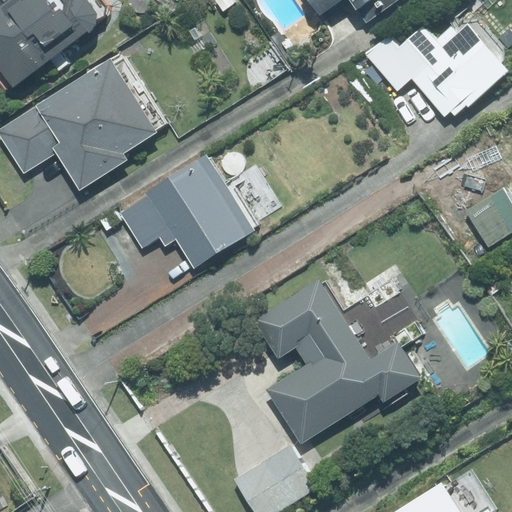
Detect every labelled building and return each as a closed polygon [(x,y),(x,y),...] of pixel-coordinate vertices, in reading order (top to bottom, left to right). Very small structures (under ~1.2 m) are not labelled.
[(0,0),(0,73),(10,87),(48,58),(58,70),(68,63),(58,50),(83,31),(84,33),(92,28),(93,17),(81,1),(69,0),(0,0)] [(212,0),(221,11),(232,4),(229,0),(212,0)] [(302,0),(314,17),(339,0),(344,0),(352,11),(354,9),(362,21),(394,0),(302,0)] [(384,39),(365,55),(394,90),(409,78),(442,118),(449,112),(451,116),(504,73),(464,25),(454,33),(449,27),(432,42),(421,28),(394,50),(384,39)] [(273,38),(288,62),(295,58),(280,33),(273,38)] [(138,108),(134,101),(141,97),(129,76),(121,81),(107,59),(0,127),(0,141),(21,174),(54,153),(77,191),(125,161),(122,155),(154,134),(151,128),(158,124),(145,104),(138,108)] [(511,131),(479,151),(502,188),(465,211),(488,247),(511,231),(511,131)] [(204,155),(143,194),(146,197),(119,215),(142,248),(168,231),(193,270),(253,230),(204,155)] [(491,274),(482,280),(492,295),(501,289),(491,274)] [(304,365),(264,391),(298,444),(374,397),(379,404),(418,380),(394,343),(367,360),(316,280),(252,321),(276,359),(293,348),(304,365)] [(289,445),(233,481),(252,511),(276,511),(315,487),(289,445)] [(455,511),(438,484),(394,511),(455,511)]
